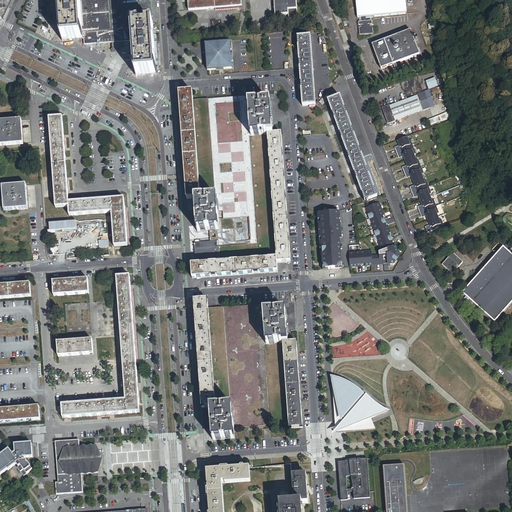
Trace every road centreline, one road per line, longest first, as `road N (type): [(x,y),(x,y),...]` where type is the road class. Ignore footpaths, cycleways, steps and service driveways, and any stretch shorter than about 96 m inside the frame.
road 1 (residential): [(168,86),(287,81),(305,285)]
road 2 (residential): [(320,0),(424,273)]
road 3 (tertiary): [(0,62),(128,127),(140,154),(145,261)]
road 4 (tertiary): [(184,458),(175,290)]
road 5 (tertiary): [(149,114),(0,41)]
road 6 (residential): [(0,445),(17,432),(159,421)]
road 7 (residential): [(317,448),(305,285)]
road 8 (tertiary): [(175,267),(161,139),(149,114)]
road 9 (residential): [(145,261),(0,271)]
road 10 (residential): [(424,273),(511,380)]
road 11 (tertiary): [(146,288),(159,421)]
road 12 (residential): [(184,458),(317,448)]
road 13 (residential): [(175,288),(305,285)]
